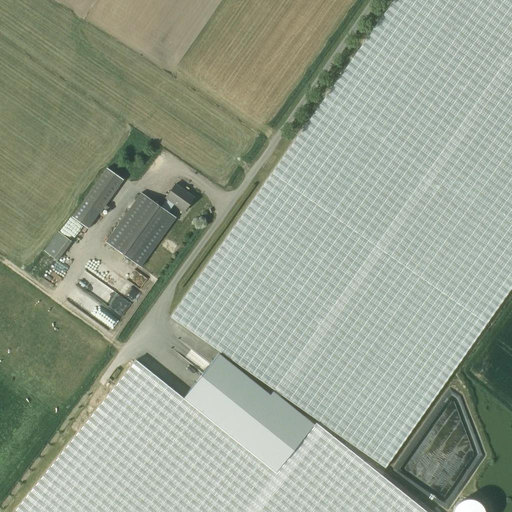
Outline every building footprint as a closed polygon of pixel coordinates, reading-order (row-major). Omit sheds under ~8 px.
[(511,0),(393,0),(291,146),(388,218),(502,302),(511,287),(511,0)] [(291,146),(272,174),(171,317),(385,468),(502,302),(388,218),(291,146)] [(88,229),(101,211),(123,180),(107,168),(86,197),(71,218),(88,229)] [(167,199),(161,208),(141,193),(105,242),(140,267),(176,218),(168,213),(174,204),(184,212),(194,198),(175,184),(165,198),(167,199)] [(44,251),(53,258),(52,260),(55,262),(56,261),(57,261),(71,241),(58,232),(44,251)] [(84,265),(107,283),(113,274),(90,257),(84,265)] [(84,272),(68,298),(114,328),(131,302),(84,272)] [(137,358),(16,511),(431,511),(314,422),(313,423),(216,354),(184,396),(137,358)]
